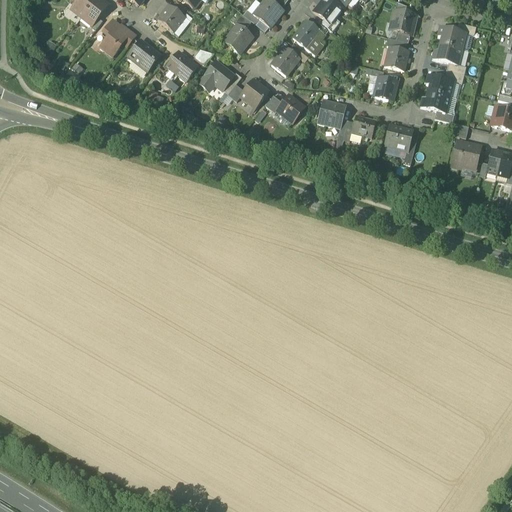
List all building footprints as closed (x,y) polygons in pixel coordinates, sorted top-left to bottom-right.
[(82,19),(97,0),(96,0),(80,0),(72,11),(82,19)] [(100,2),(97,0),(82,19),(92,27),(98,20),(107,9),(99,3),(100,2)] [(180,0),(194,11),(201,2),(202,0),(180,0)] [(269,30),(270,31),(284,13),(281,11),(272,3),(267,0),(266,0),(261,7),(253,17),(260,23),(269,30)] [(281,11),(285,6),(278,0),(274,0),(272,3),(281,11)] [(331,27),(344,11),(329,0),(323,0),(313,14),(323,22),(331,27)] [(329,0),(344,11),(347,7),(352,0),(329,0)] [(352,11),(359,1),(358,0),(352,0),(347,7),(352,11)] [(255,3),(247,13),(253,17),(261,7),(255,3)] [(171,9),(184,19),(188,14),(175,4),(171,9)] [(396,5),(394,13),(408,17),(409,10),(397,5),(396,5)] [(157,22),(173,35),(185,20),(184,19),(171,9),(169,7),(157,22)] [(260,23),(253,17),(247,13),(246,12),(242,18),(250,24),(255,28),(260,23)] [(410,38),(412,38),(416,19),(408,17),(394,13),(391,24),(395,25),(393,34),(397,35),(410,38)] [(236,27),(243,33),(250,24),(242,18),(239,15),(232,25),(235,27),(236,27)] [(89,31),(94,35),(102,24),(98,20),(92,27),(89,31)] [(190,24),(185,20),(173,35),(178,39),(190,24)] [(331,27),(323,22),(320,26),(328,33),(332,36),(336,30),(331,27)] [(260,23),(255,28),(264,35),(269,30),(260,23)] [(292,41),(307,52),(320,34),(313,29),(306,23),(292,41)] [(112,59),(122,46),(125,42),(121,40),(125,34),(119,29),(112,24),(103,35),(108,39),(100,50),(112,59)] [(320,34),(325,38),(328,33),(320,26),(317,24),(313,29),(320,34)] [(473,38),(474,38),(476,30),(458,26),(456,34),(466,36),(473,38)] [(121,27),(119,29),(125,34),(121,40),(125,42),(122,46),(126,49),(135,38),(121,27)] [(229,49),(238,57),(244,49),(243,48),(247,43),(248,44),(252,39),(243,33),(236,27),(235,27),(225,40),(232,45),(229,49)] [(205,29),(197,28),(195,35),(203,36),(205,29)] [(441,39),(440,47),(462,52),(466,36),(456,34),(440,30),(437,38),(441,39)] [(393,34),(390,33),(388,41),(395,43),(397,35),(393,34)] [(325,38),(320,34),(307,52),(315,58),(323,48),(319,45),(325,38)] [(397,35),(395,43),(406,45),(408,46),(410,38),(397,35)] [(470,51),(473,38),(466,36),(462,52),(468,54),(468,51),(470,51)] [(222,44),(229,49),(232,45),(225,40),(222,44)] [(406,45),(395,43),(388,41),(386,48),(389,49),(391,50),(405,53),(406,45)] [(56,48),(48,44),(44,52),(52,56),(56,48)] [(134,63),(147,74),(159,58),(141,44),(129,58),(134,63)] [(287,52),(296,59),(300,54),(291,47),(287,52)] [(458,68),(462,52),(440,47),(438,54),(434,53),(432,62),(448,66),(458,68)] [(270,67),(285,79),(292,69),(290,67),(293,64),(295,65),(299,61),(296,59),(287,52),(284,49),(270,67)] [(386,69),(404,73),(409,54),(405,53),(391,50),(386,69)] [(194,61),(205,69),(214,57),(200,53),(194,61)] [(167,69),(185,84),(197,69),(179,55),(174,60),(171,60),(169,63),(170,66),(167,69)] [(67,65),(60,62),(57,69),(63,72),(67,65)] [(142,80),(147,74),(134,63),(129,70),(142,80)] [(207,94),(208,94),(214,87),(223,93),(234,79),(216,65),(198,87),(199,87),(207,93),(207,94)] [(448,66),(446,74),(464,78),(466,70),(458,68),(448,66)] [(358,70),(351,69),(349,75),(356,77),(358,70)] [(378,80),(381,81),(383,75),(371,72),(370,78),(378,80)] [(464,78),(446,74),(444,81),(454,84),(462,86),(464,78)] [(223,93),(228,97),(235,88),(241,81),(235,76),(234,79),(223,93)] [(429,87),(428,94),(450,100),(454,84),(444,81),(428,77),(426,86),(429,87)] [(378,80),(370,78),(366,95),(375,97),(377,88),(376,87),(378,80)] [(374,99),(392,104),(396,84),(381,81),(378,80),(376,87),(377,88),(375,97),(374,99)] [(179,89),(169,82),(166,87),(175,94),(179,89)] [(239,99),(254,111),(268,94),(252,82),(243,93),(239,99)] [(458,102),(462,86),(454,84),(450,100),(456,101),(458,102)] [(243,93),(235,88),(228,97),(233,101),(236,104),(239,99),(243,93)] [(505,92),(500,91),(497,103),(510,106),(511,107),(511,104),(511,94),(505,92)] [(450,100),(428,94),(426,102),(422,101),(420,109),(436,114),(446,116),(450,100)] [(227,108),(233,101),(228,97),(223,104),(227,108)] [(164,100),(157,98),(155,105),(161,108),(164,100)] [(270,113),(274,116),(277,114),(276,113),(282,105),(273,98),(265,109),(270,113)] [(277,114),(292,126),(304,110),(288,98),(282,105),(276,113),(277,114)] [(454,112),(456,101),(450,100),(446,116),(454,118),(454,112)] [(340,131),(340,132),(342,122),(346,109),(323,103),(317,126),(340,131)] [(492,119),(494,109),(488,108),(486,117),(492,119)] [(490,128),(511,133),(511,113),(508,113),(494,109),(492,119),(490,128)] [(266,116),(262,113),(254,123),(258,126),(266,116)] [(289,130),(292,126),(277,114),(274,116),(270,113),(269,115),(289,130)] [(434,121),(452,126),(454,118),(446,116),(436,114),(434,121)] [(198,120),(184,115),(181,122),(196,127),(198,120)] [(349,143),(359,145),(361,138),(371,140),(375,124),(355,119),(354,125),(351,135),(349,143)] [(354,125),(348,124),(342,122),(340,132),(340,131),(337,143),(343,145),(343,143),(349,144),(349,143),(351,135),(354,125)] [(453,139),(465,142),(468,130),(467,129),(456,127),(453,139)] [(406,154),(407,154),(412,134),(412,133),(390,128),(385,149),(386,149),(406,154)] [(405,159),(412,160),(418,136),(412,134),(407,154),(406,154),(405,159)] [(472,172),(474,173),(479,151),(458,145),(452,167),(462,170),(472,172)] [(384,156),(405,161),(405,159),(406,154),(386,149),(384,156)] [(497,177),(502,155),(491,152),(488,167),(486,174),(486,175),(497,177)] [(511,162),(511,157),(502,155),(497,177),(507,180),(508,180),(510,172),(511,162)] [(410,169),(412,160),(405,159),(405,161),(403,167),(410,169)] [(479,179),(485,180),(486,175),(486,174),(488,167),(482,165),(479,179)] [(470,181),(472,172),(462,170),(460,178),(470,181)] [(495,183),(506,186),(507,180),(497,177),(495,183)]
